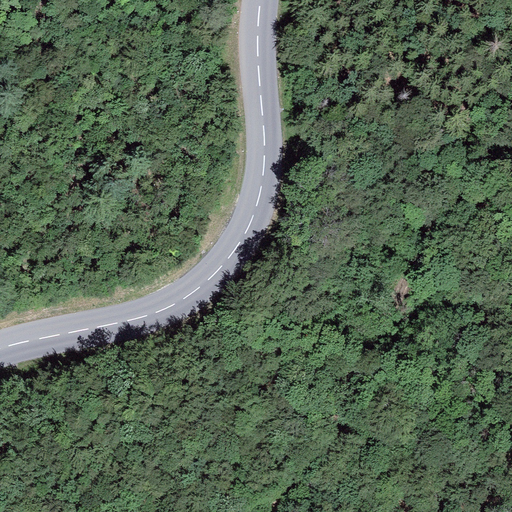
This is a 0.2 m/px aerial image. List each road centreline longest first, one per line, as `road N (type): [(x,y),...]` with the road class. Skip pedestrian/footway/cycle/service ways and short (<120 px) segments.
road 1 (secondary): [(0,347),(177,304),(234,252),(261,187),(260,0)]
road 2 (track): [(511,110),(462,180),(324,447),(276,511)]
